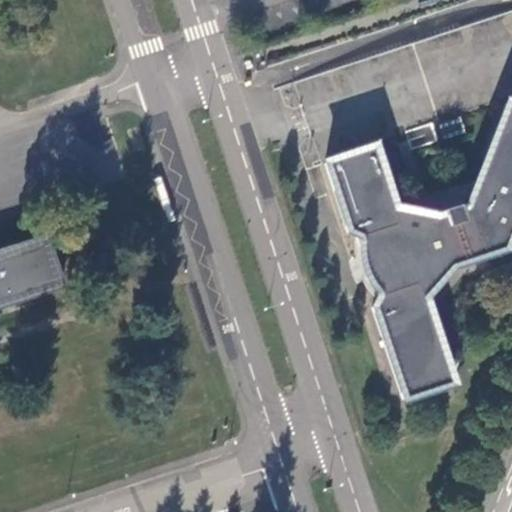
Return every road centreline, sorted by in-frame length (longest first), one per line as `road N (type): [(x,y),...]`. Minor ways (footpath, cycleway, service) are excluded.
road 1 (tertiary): [(158,77),(282,460)]
road 2 (tertiary): [(338,442),(213,60)]
road 3 (unclassified): [(125,511),(282,460)]
